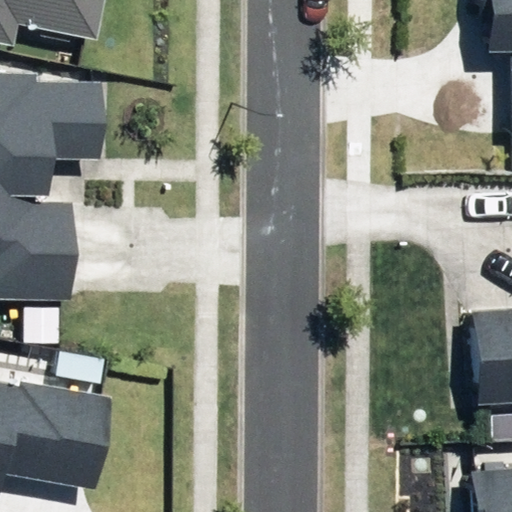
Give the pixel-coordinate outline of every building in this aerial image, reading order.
[(0,0),(0,45),(1,46),(5,24),(84,40),(92,0),(0,0)] [(498,50),(499,129),(511,128),(511,0),(467,0),(469,51),(498,50)] [(0,297),(56,299),(59,203),(84,204),(87,81),(28,79),(28,71),(0,70),(0,297)] [(511,308),(459,311),(464,405),(511,402),(511,308)] [(7,384),(0,382),(0,474),(82,489),(98,396),(7,380),(7,384)] [(511,511),(511,459),(509,460),(509,469),(461,472),(462,511),(511,511)]
